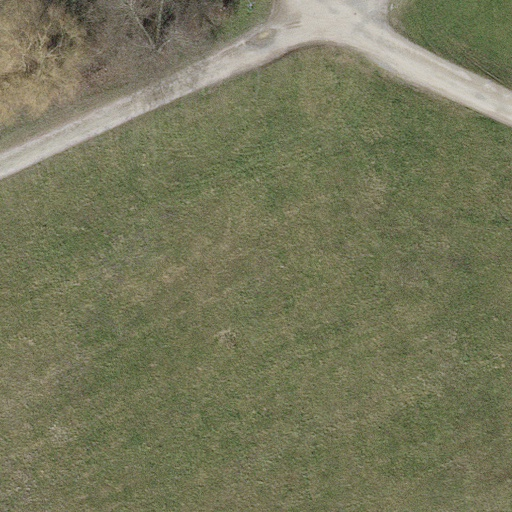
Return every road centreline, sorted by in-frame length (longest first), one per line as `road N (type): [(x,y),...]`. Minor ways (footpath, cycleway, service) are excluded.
road 1 (track): [(0,166),(348,0)]
road 2 (track): [(307,0),(318,14),(511,104)]
